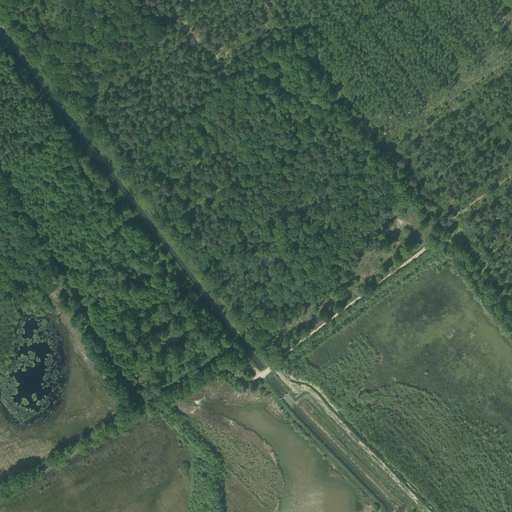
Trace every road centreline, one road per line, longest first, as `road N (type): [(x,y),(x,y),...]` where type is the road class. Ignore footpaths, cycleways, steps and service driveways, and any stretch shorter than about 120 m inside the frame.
road 1 (track): [(442,234),(259,377),(212,366),(0,488)]
road 2 (track): [(0,40),(259,377)]
